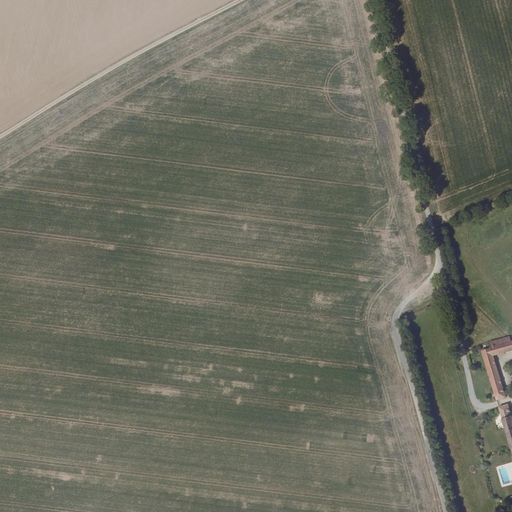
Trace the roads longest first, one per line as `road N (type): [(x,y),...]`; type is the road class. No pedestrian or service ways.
road 1 (track): [(0,140),(245,0)]
road 2 (track): [(447,511),(393,328),(439,261)]
